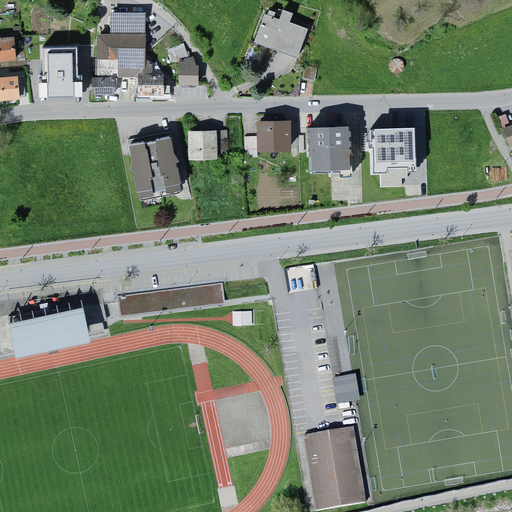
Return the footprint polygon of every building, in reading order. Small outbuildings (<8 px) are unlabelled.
[(141,74),(141,62),(142,62),(142,11),(112,10),(112,38),(94,39),(94,63),(114,62),(114,74),(141,74)] [(263,13),(251,43),(293,59),(305,29),(263,13)] [(9,39),(0,39),(0,62),(11,62),(9,39)] [(183,41),(167,47),(171,62),(189,56),(183,41)] [(69,51),(44,51),(44,97),(69,97),(69,51)] [(402,60),(396,58),(389,62),(389,68),(394,72),(401,71),(404,66),(402,60)] [(194,62),(175,63),(176,85),(194,85),(194,62)] [(305,66),(302,78),(315,80),(317,67),(305,66)] [(134,76),(134,99),(162,99),(162,76),(134,76)] [(14,78),(0,78),(0,102),(15,101),(14,78)] [(87,79),(88,98),(112,97),(111,79),(87,79)] [(286,121),(253,122),(254,152),(287,151),(286,121)] [(413,122),(369,124),(371,172),(416,170),(413,122)] [(347,128),(309,128),(310,170),(348,169),(347,128)] [(214,133),(184,133),(185,159),(215,158),(214,133)] [(170,138),(128,147),(137,198),(180,190),(170,138)] [(224,301),(222,283),(118,296),(119,303),(121,314),(224,301)] [(83,307),(8,324),(15,359),(90,343),(83,307)] [(254,310),(234,311),(235,326),(254,325),(254,310)] [(336,336),(328,337),(335,374),(343,373),(336,336)] [(356,373),(332,378),(336,404),(356,400),(360,399),(356,373)] [(352,428),(304,436),(316,509),(365,501),(352,428)]
